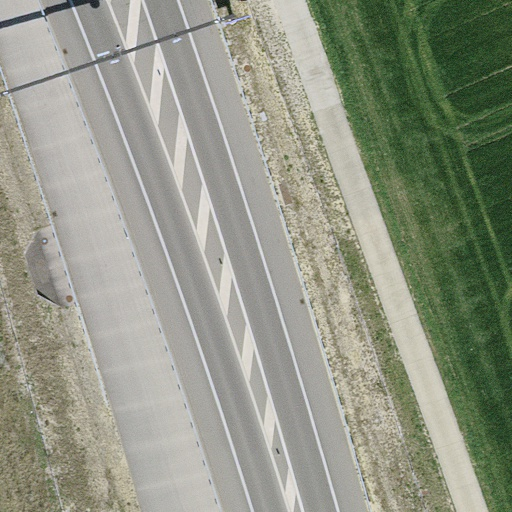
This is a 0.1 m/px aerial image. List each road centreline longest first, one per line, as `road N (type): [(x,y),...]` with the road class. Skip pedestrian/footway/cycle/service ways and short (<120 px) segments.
road 1 (track): [(490,511),(292,0)]
road 2 (trunk): [(319,511),(160,0)]
road 3 (trunk): [(108,54),(270,511)]
